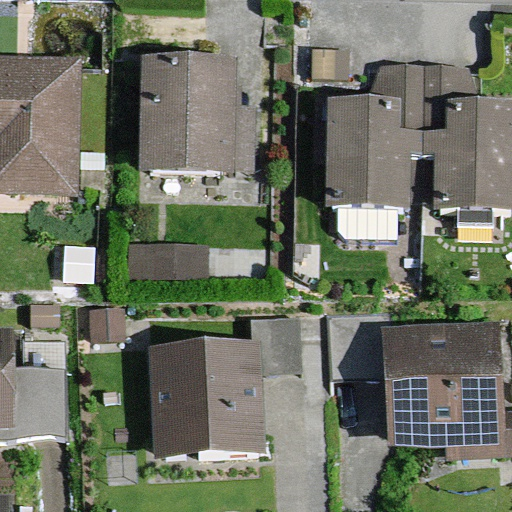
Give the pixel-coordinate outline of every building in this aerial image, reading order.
[(334,53),(312,53),(313,84),(351,83),(351,52),(334,53)] [(0,199),(78,203),(83,61),(0,59),(0,199)] [(236,109),(237,65),(212,65),(142,64),(140,178),(256,180),(257,110),(236,109)] [(325,216),(511,219),(511,109),(456,109),(457,69),(400,69),(400,107),(327,108),(325,216)] [(169,247),(128,246),(128,283),(209,284),(209,248),(169,247)] [(45,307),(30,307),(30,330),(61,330),(61,307),(45,307)] [(126,311),(89,313),(90,346),(127,344),(126,328),(126,311)] [(332,313),(333,376),(380,376),(379,312),(332,313)] [(263,349),(147,352),(154,466),(266,461),(265,407),(264,380),(303,379),(300,322),(264,322),(263,349)] [(445,465),(511,462),(511,413),(505,414),(501,326),(382,333),(383,369),(385,457),(445,454),(445,465)] [(0,443),(40,443),(66,444),(65,342),(14,343),(14,332),(0,332),(0,443)] [(14,511),(15,500),(0,500),(0,511),(14,511)]
